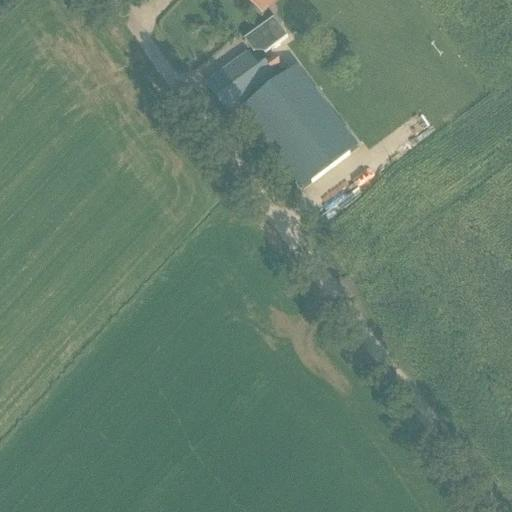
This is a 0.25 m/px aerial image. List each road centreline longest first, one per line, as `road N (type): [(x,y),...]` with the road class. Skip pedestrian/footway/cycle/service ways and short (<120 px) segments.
road 1 (track): [(188,105),(490,511)]
road 2 (unclassified): [(188,105),(115,0)]
